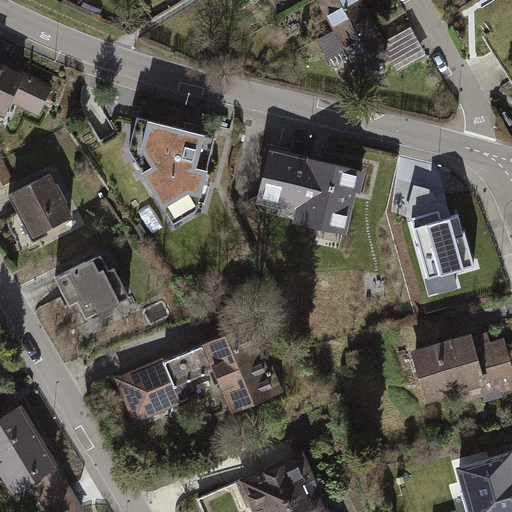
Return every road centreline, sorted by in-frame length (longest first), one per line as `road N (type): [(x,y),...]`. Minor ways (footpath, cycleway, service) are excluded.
road 1 (residential): [(0,10),(102,54),(500,157)]
road 2 (residential): [(138,511),(0,277)]
road 3 (residential): [(417,0),(500,157)]
